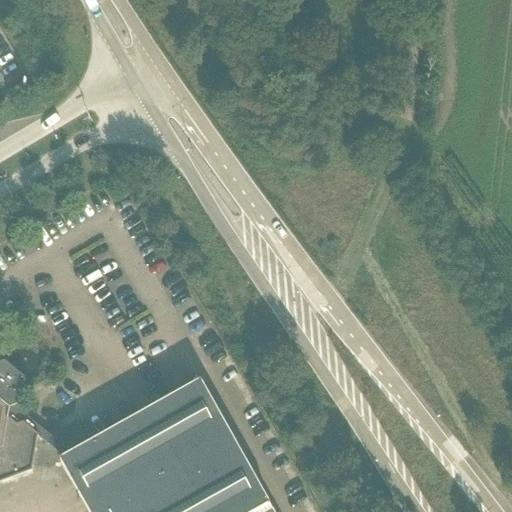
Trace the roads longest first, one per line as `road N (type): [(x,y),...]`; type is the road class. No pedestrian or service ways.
road 1 (tertiary): [(491,511),(165,74)]
road 2 (tertiary): [(150,107),(222,232),(411,511)]
road 3 (unknown): [(157,337),(266,511)]
road 4 (unknown): [(21,267),(71,241),(99,241),(120,263),(157,337)]
road 5 (unknown): [(21,267),(90,363),(157,337)]
road 6 (unclassified): [(0,192),(150,107)]
road 7 (unclassified): [(132,76),(0,152)]
